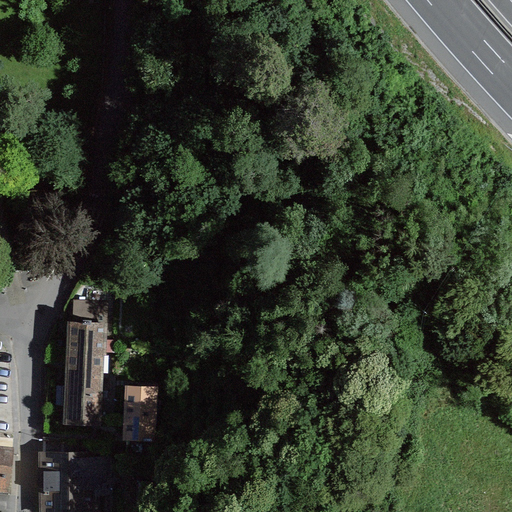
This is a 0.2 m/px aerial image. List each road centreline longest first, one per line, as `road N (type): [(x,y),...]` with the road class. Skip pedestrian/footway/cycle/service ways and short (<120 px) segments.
road 1 (unclassified): [(142,0),(97,206),(26,337)]
road 2 (residential): [(26,337),(25,511)]
